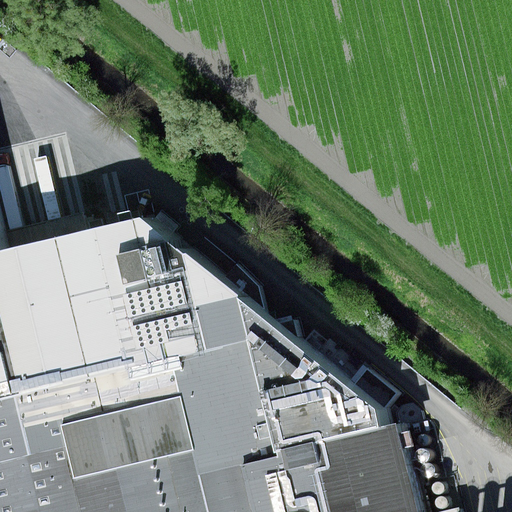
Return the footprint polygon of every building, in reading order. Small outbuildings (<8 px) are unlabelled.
[(0,241),(0,511),(424,511),(403,423),(391,426),(384,399),(331,412),(320,366),(286,374),(276,332),(258,336),(248,296),(151,217),(3,253),(0,241)] [(423,463),(426,464),(428,463),(430,462),(432,460),(433,458),(433,455),(432,452),(431,450),(428,449),(426,449),(423,449),(421,450),(420,452),(418,454),(418,456),(418,458),(419,460),(421,462),(423,463)] [(427,478),(430,479),(432,478),(435,477),(435,476),(436,475),(437,473),(437,470),(436,468),(435,466),(433,464),(430,464),(428,464),(426,465),(424,467),(423,469),(422,471),(423,473),(424,475),(425,477),(427,478)] [(438,495),(440,495),(442,495),(444,494),(446,492),(447,490),(447,488),(446,486),(445,484),(443,483),(441,482),(439,482),(437,483),(435,484),(434,486),(434,488),(434,490),(435,492),(436,494),(438,495)] [(442,509),(444,510),(446,510),(448,509),(450,507),(451,505),(451,503),(450,501),(449,499),(447,497),(445,497),(443,497),(441,498),(439,499),(438,501),(438,503),(438,505),(438,507),(440,508),(442,509)]
